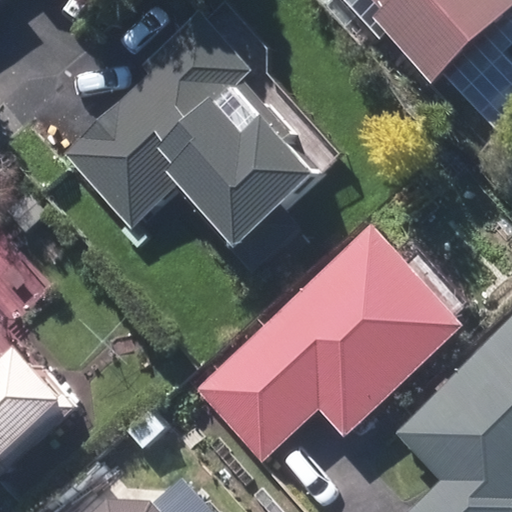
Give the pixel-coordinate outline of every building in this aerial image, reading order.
[(0,0),(0,20),(22,0),(0,0)] [(511,0),(384,0),(378,5),(460,91),(511,42),(511,0)] [(197,190),(257,259),(347,182),(296,124),(276,141),(243,102),(274,76),(221,17),(159,71),(166,80),(77,157),(145,235),(197,190)] [(209,392),(274,465),(334,413),(359,442),(486,331),(396,229),(209,392)] [(0,495),(29,470),(27,467),(97,407),(49,352),(27,369),(0,337),(0,495)] [(424,511),(511,511),(511,342),(411,435),(456,485),(424,511)]
